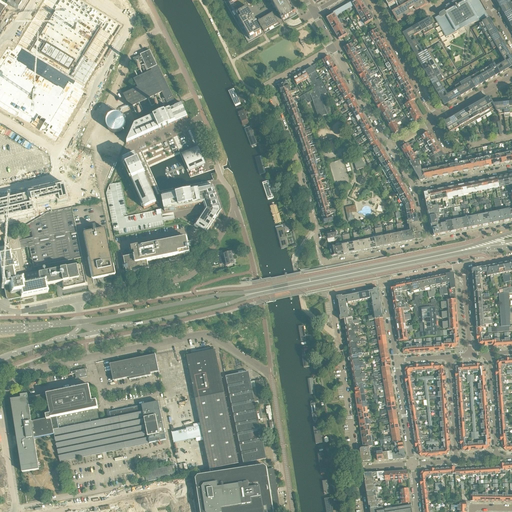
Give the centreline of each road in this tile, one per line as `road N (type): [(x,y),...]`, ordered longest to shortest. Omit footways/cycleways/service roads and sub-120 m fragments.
road 1 (unclassified): [(0,393),(21,370),(203,334),(271,375)]
road 2 (residential): [(357,468),(330,292),(384,280)]
road 3 (secondary): [(253,293),(474,247)]
road 4 (unclassified): [(235,208),(194,272),(76,299)]
road 5 (residential): [(53,148),(62,146),(131,23),(91,0)]
road 6 (residential): [(326,262),(268,87)]
road 7 (secondary): [(253,293),(81,321)]
road 8 (secondary): [(96,332),(253,293)]
road 9 (unclassified): [(292,511),(271,375)]
road 10 (residential): [(434,119),(369,0)]
road 11 (unknown): [(210,334),(240,457)]
